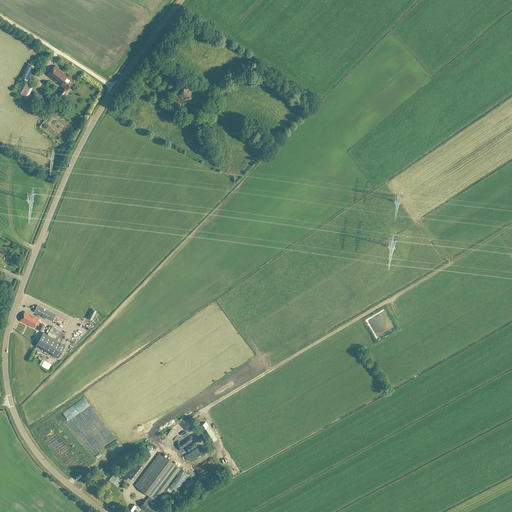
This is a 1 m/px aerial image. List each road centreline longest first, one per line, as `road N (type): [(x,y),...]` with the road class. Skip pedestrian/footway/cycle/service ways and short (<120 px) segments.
road 1 (tertiary): [(101,511),(25,439),(9,402),(3,354),(54,202),(113,88)]
road 2 (unclassified): [(113,88),(0,16)]
